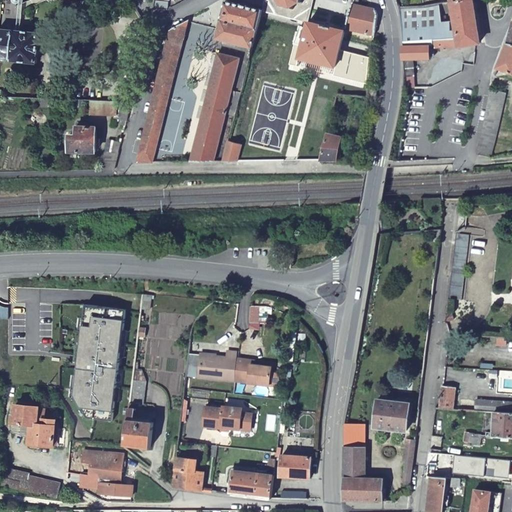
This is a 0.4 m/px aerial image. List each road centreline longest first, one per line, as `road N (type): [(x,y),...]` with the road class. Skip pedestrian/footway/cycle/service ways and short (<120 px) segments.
road 1 (unclassified): [(451,203),(414,505)]
road 2 (secondary): [(361,269),(394,75),(385,0)]
road 3 (secondary): [(0,265),(130,265),(268,280)]
road 4 (unclassified): [(207,0),(161,24),(125,169)]
road 5 (secondary): [(332,505),(332,433),(351,324)]
